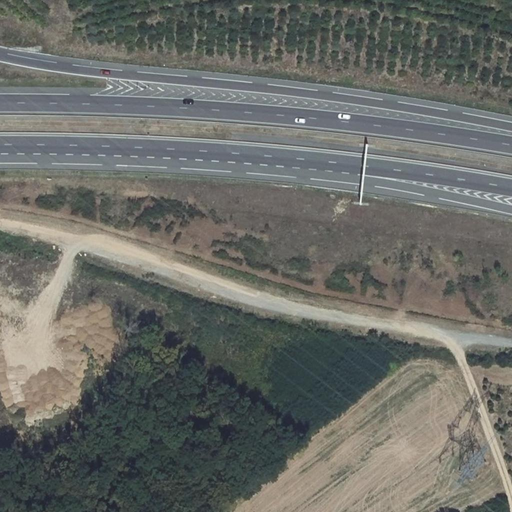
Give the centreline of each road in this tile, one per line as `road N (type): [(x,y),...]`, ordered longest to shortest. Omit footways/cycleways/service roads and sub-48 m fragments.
road 1 (track): [(511,344),(268,299),(0,223)]
road 2 (motorway): [(511,128),(379,101),(0,53)]
road 3 (motorway): [(511,145),(380,124),(135,103),(0,101)]
road 4 (motorway): [(0,145),(178,149),(307,163)]
road 5 (motorway): [(307,163),(511,209)]
road 6 (motorway): [(307,163),(511,187)]
road 7 (track): [(450,334),(511,499)]
